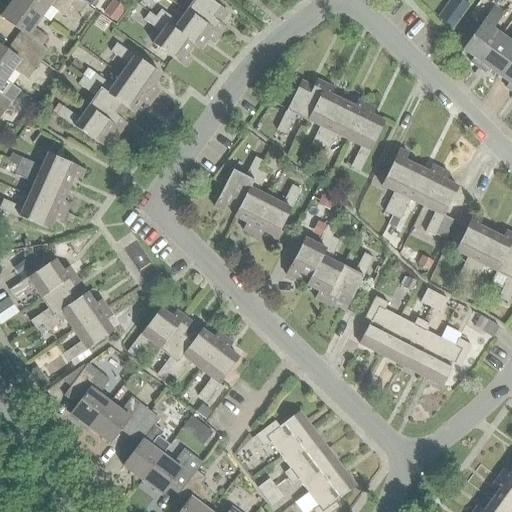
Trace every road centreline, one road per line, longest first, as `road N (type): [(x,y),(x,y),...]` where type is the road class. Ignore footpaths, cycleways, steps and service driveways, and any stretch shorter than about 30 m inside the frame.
road 1 (residential): [(407,462),(150,210),(250,62),(328,0)]
road 2 (residential): [(511,155),(348,0)]
road 3 (residential): [(407,462),(511,372)]
road 4 (tertiary): [(0,399),(71,511)]
